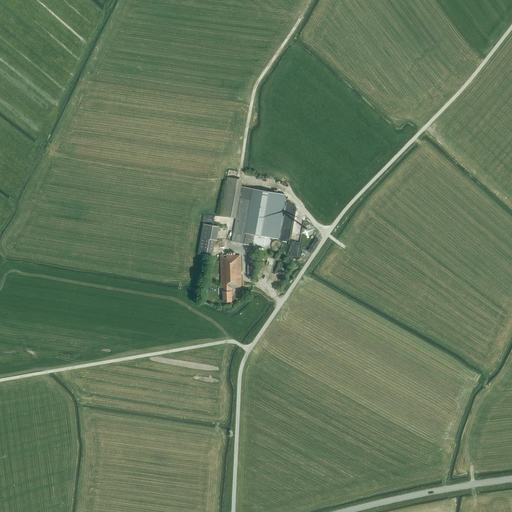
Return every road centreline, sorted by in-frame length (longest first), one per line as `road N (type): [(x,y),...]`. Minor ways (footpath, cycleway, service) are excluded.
road 1 (track): [(0,379),(231,340),(249,349)]
road 2 (tertiary): [(346,511),(511,479)]
road 3 (track): [(40,138),(108,0)]
